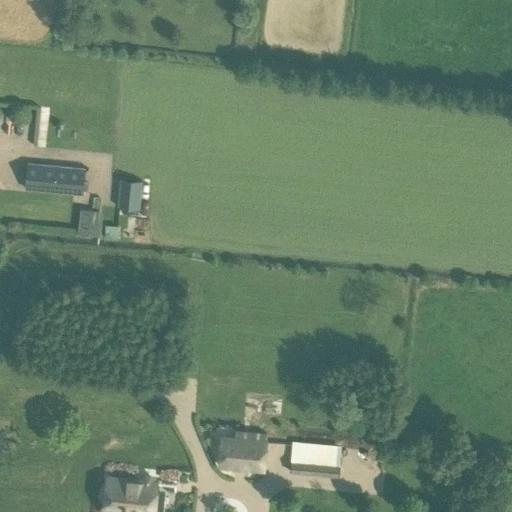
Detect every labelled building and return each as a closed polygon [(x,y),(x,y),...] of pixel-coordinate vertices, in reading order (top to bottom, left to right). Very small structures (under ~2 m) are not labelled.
[(27,163),(25,188),(83,192),(85,168),(27,163)] [(121,180),(118,208),(139,209),(142,182),(121,180)] [(91,208),(82,207),(79,232),(89,233),(91,208)] [(223,441),(220,468),(235,469),(235,470),(249,472),(249,470),(264,472),(267,445),(223,441)] [(291,441),(288,470),(339,475),(342,445),(291,441)] [(104,494),(103,498),(104,502),(105,506),(104,511),(154,511),(157,485),(156,485),(154,481),(150,479),(146,478),(142,480),(139,483),(108,480),(108,487),(105,490),(104,494)]
